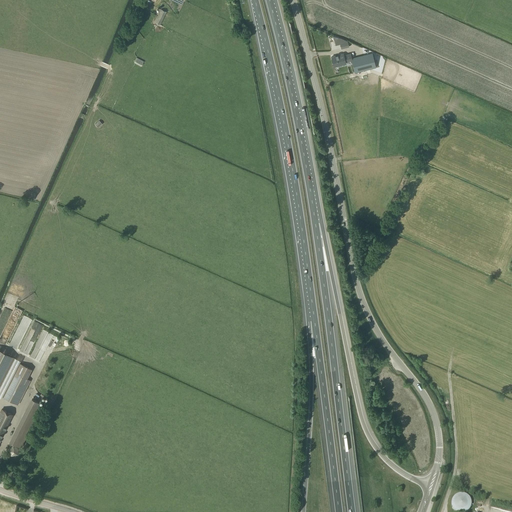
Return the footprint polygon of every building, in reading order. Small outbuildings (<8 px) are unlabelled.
[(137,7),(129,29),(132,30),(135,21),(137,22),(142,9),(137,7)] [(160,9),(154,22),(160,25),(166,12),(160,9)] [(355,64),(354,58),(351,58),(350,54),(343,56),(343,54),(331,57),(332,60),(331,62),(331,64),(333,64),(333,66),(337,65),(338,66),(345,64),(345,62),(351,61),(352,64),(355,73),(375,68),(373,59),(355,64)] [(136,58),(134,63),(141,67),(143,62),(136,58)] [(418,168),(414,177),(418,179),(423,170),(418,168)] [(0,311),(0,314),(7,316),(9,310),(1,307),(0,311)] [(37,361),(42,349),(35,346),(34,349),(36,350),(35,353),(30,351),(28,357),(37,361)] [(0,388),(4,381),(7,383),(1,396),(18,405),(30,380),(26,379),(31,370),(18,363),(9,380),(5,378),(15,358),(0,350),(0,388)] [(32,399),(11,442),(22,447),(43,404),(32,399)] [(0,440),(13,415),(1,409),(0,410),(0,440)] [(17,453),(18,449),(17,448),(13,446),(10,450),(12,454),(17,454),(17,453)] [(451,511),(464,510),(464,503),(453,504),(452,499),(449,499),(451,511)]
